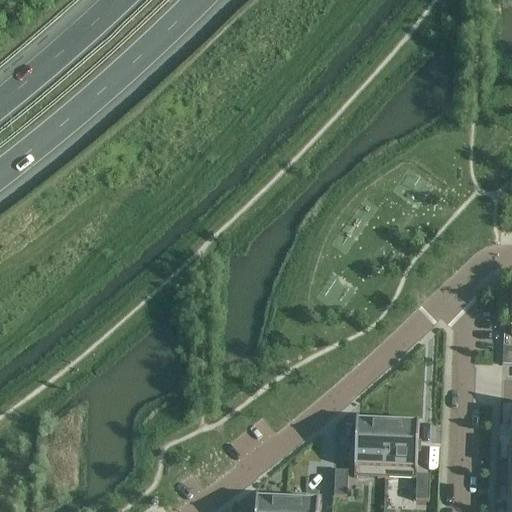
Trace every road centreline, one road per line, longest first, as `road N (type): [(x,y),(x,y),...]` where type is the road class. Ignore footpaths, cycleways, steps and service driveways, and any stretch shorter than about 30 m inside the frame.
road 1 (residential): [(191,511),(451,292)]
road 2 (trunk): [(0,173),(197,0)]
road 3 (residential): [(451,292),(463,311),(457,511)]
road 4 (trunk): [(118,0),(0,104)]
